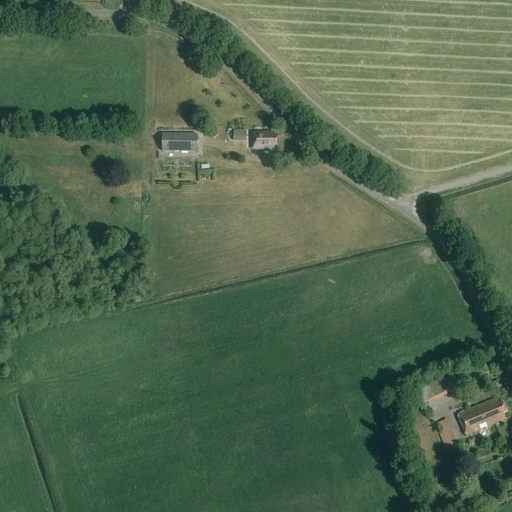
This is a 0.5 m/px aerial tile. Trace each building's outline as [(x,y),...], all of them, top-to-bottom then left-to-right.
[(247,131),(235,131),(235,141),(247,141),(247,131)] [(278,145),(278,136),(275,136),(275,132),(253,132),(253,148),(274,148),(274,145),(278,145)] [(198,152),(198,135),(164,135),(164,152),(198,152)] [(417,393),(423,406),(469,385),(463,372),(417,393)] [(504,414),(508,412),(505,403),(501,405),(499,399),(459,416),(467,436),(507,419),(504,414)] [(448,418),(437,423),(448,447),(459,442),(448,418)]
